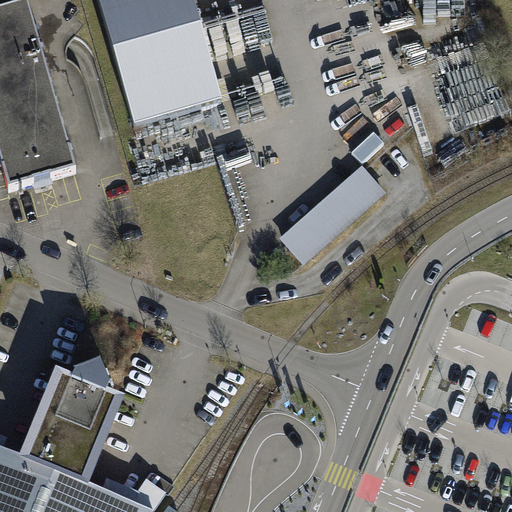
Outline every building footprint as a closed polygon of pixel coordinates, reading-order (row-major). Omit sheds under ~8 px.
[(196,0),(99,0),(138,134),(227,108),(196,0)] [(28,13),(0,20),(0,163),(10,200),(75,181),(28,13)] [(385,203),(360,174),(274,249),(299,277),(385,203)] [(13,466),(0,460),(0,511),(33,511),(96,368),(70,375),(68,380),(51,373),(13,466)] [(96,368),(33,511),(155,511),(164,500),(144,486),(126,511),(125,511),(86,496),(125,403),(105,395),(108,388),(96,368)]
